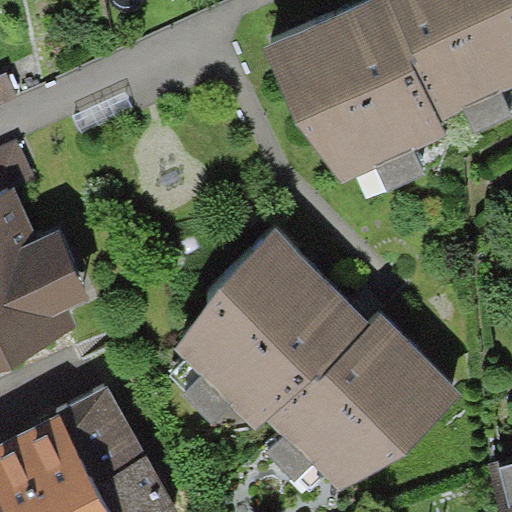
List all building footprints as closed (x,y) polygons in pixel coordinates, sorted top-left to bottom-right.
[(511,0),(368,0),(263,46),(293,124),(340,184),(448,136),(438,119),(511,84),(511,0)] [(8,185),(0,188),(0,337),(89,292),(55,226),(35,236),(8,185)] [(370,320),(273,225),(172,351),(255,429),(267,419),(338,489),(404,453),(459,395),(380,310),(370,320)] [(0,431),(0,511),(159,511),(167,508),(101,380),(0,431)] [(511,511),(511,458),(491,463),(502,511),(511,511)]
